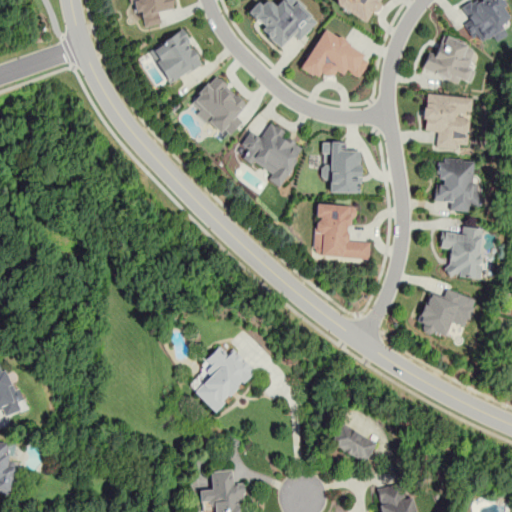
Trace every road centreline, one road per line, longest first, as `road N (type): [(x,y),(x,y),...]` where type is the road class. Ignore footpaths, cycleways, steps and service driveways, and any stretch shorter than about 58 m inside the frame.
road 1 (residential): [(389,116),(394,50),(424,0),(209,4),(248,61),(295,103),(338,117),(389,116),(401,246),(391,287),(360,341)]
road 2 (tertiary): [(511,424),(360,341),(208,213),(108,100),(70,0)]
